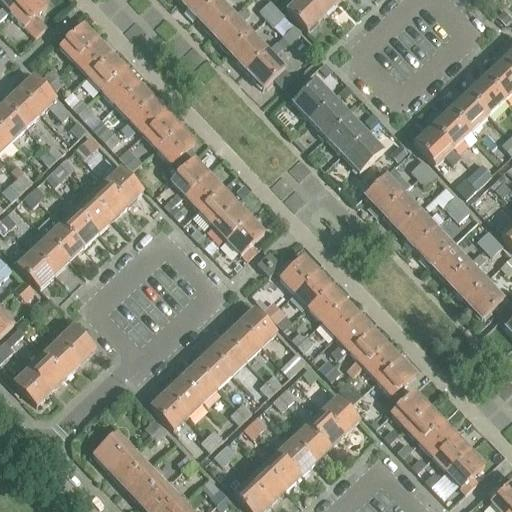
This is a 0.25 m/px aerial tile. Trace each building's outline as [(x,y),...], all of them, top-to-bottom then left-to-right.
[(0,0),(0,11),(2,13),(0,14),(0,24),(7,19),(8,19),(28,0),(0,0)] [(23,34),(34,45),(45,34),(35,23),(46,12),(35,0),(28,0),(8,19),(22,35),(23,34)] [(213,0),(186,0),(179,7),(195,24),(216,3),(213,0)] [(301,0),(286,15),(306,37),(324,20),(305,0),(301,0)] [(305,0),(324,20),(342,3),(338,0),(305,0)] [(216,3),(195,24),(212,42),(233,21),(216,3)] [(257,17),(265,25),(276,14),(269,6),(257,17)] [(233,21),(212,42),(228,60),(250,39),(240,29),(249,21),(242,14),(234,22),(233,21)] [(276,14),(265,25),(272,33),(283,22),(276,14)] [(502,15),(496,21),(504,29),(510,23),(502,15)] [(292,32),(283,41),(290,49),(299,40),(292,32)] [(59,55),(72,70),(96,47),(82,33),(59,55)] [(250,39),(228,60),(244,77),(266,56),(250,39)] [(96,47),(72,70),(86,84),(110,62),(96,47)] [(266,56),(244,77),(261,94),(282,74),(273,63),(282,54),(275,48),(267,57),(266,56)] [(511,56),(501,67),(511,78),(511,56)] [(110,62),(86,84),(100,99),(124,77),(110,62)] [(323,67),(318,73),(325,80),(331,75),(323,67)] [(484,83),(505,105),(511,98),(511,78),(501,67),(484,83)] [(43,83),(50,91),(59,82),(52,75),(43,83)] [(124,77),(100,99),(113,113),(137,91),(124,77)] [(59,82),(50,91),(55,96),(63,87),(59,82)] [(466,100),(487,122),(505,105),(484,83),(466,100)] [(17,99),(39,122),(47,114),(60,128),(67,121),(32,84),(17,99)] [(291,108),(308,126),(331,103),(315,86),(307,93),(291,108)] [(345,90),(338,97),(344,103),(351,96),(345,90)] [(137,91),(113,113),(127,128),(151,105),(137,91)] [(2,112),(24,136),(39,122),(17,99),(2,112)] [(448,116),(470,138),(487,122),(466,100),(448,116)] [(331,103),(308,126),(324,143),(348,121),(331,103)] [(81,105),(71,114),(77,120),(87,111),(81,105)] [(151,105),(127,128),(141,142),(165,120),(151,105)] [(87,111),(77,120),(83,126),(92,118),(87,111)] [(0,114),(0,139),(10,150),(24,136),(2,112),(0,114)] [(431,133),(452,155),(470,138),(448,116),(431,133)] [(371,119),(363,126),(369,132),(377,125),(371,119)] [(165,120),(141,142),(155,157),(178,135),(165,120)] [(348,121),(324,143),(340,160),(364,138),(348,121)] [(65,138),(74,147),(84,137),(76,128),(65,138)] [(107,132),(97,141),(105,149),(114,140),(107,132)] [(414,149),(435,171),(444,162),(452,171),(460,164),(452,155),(431,133),(414,149)] [(178,135),(155,157),(169,172),(161,179),(170,189),(193,167),(189,163),(194,159),(189,154),(193,150),(178,135)] [(364,138),(340,160),(358,179),(382,156),(364,138)] [(0,158),(10,150),(0,139),(0,158)] [(114,140),(105,149),(109,154),(119,145),(114,140)] [(82,149),(90,157),(97,152),(88,143),(82,149)] [(500,151),(511,163),(511,161),(511,147),(508,144),(500,151)] [(45,157),(53,166),(60,160),(52,151),(45,157)] [(389,160),(396,168),(406,159),(399,151),(389,160)] [(39,162),(47,172),(53,166),(45,157),(39,162)] [(134,162),(125,170),(125,171),(130,177),(140,169),(134,162)] [(58,171),(67,180),(74,173),(65,164),(58,171)] [(169,190),(177,198),(165,209),(170,214),(174,211),(182,203),(183,205),(207,182),(193,167),(170,189),(169,190)] [(411,177),(417,184),(427,175),(420,168),(411,177)] [(473,177),(484,188),(491,181),(480,170),(473,177)] [(60,186),(67,180),(58,171),(52,177),(60,186)] [(362,202),(379,220),(401,200),(391,189),(399,181),(393,174),(362,202)] [(427,175),(417,184),(425,192),(435,183),(427,175)] [(104,191),(126,214),(141,200),(119,176),(104,191)] [(470,190),(475,195),(476,196),(484,188),(473,177),(465,184),(470,190)] [(15,185),(24,194),(31,187),(23,178),(15,185)] [(207,182),(183,205),(197,219),(221,197),(207,182)] [(0,198),(10,207),(24,194),(15,185),(0,198)] [(501,187),(493,195),(501,203),(509,195),(501,187)] [(89,204),(112,228),(126,214),(104,191),(90,204),(89,204)] [(243,191),(235,198),(241,204),(248,197),(243,191)] [(29,199),(38,208),(45,201),(36,192),(29,199)] [(75,218),(97,242),(112,228),(89,204),(90,204),(80,193),(74,199),(85,209),(76,217),(75,218)] [(221,197),(197,219),(211,234),(234,211),(221,197)] [(31,214),(38,208),(29,199),(22,205),(31,214)] [(401,200),(379,220),(396,238),(417,217),(401,200)] [(443,213),(450,220),(461,210),(454,202),(443,213)] [(60,232),(82,255),(97,242),(75,218),(76,217),(66,206),(60,212),(70,222),(61,231),(60,232)] [(182,219),(174,211),(170,214),(165,209),(163,211),(176,225),(182,219)] [(461,210),(450,220),(457,228),(469,218),(461,210)] [(234,211),(211,234),(224,248),(248,225),(234,211)] [(417,217),(396,238),(412,255),(434,235),(417,217)] [(0,225),(0,226),(8,236),(16,229),(7,219),(0,225)] [(56,236),(46,245),(68,269),(82,255),(60,232),(61,231),(53,221),(47,227),(56,236)] [(248,225),(224,248),(238,263),(241,261),(246,267),(256,257),(251,251),(262,240),(248,225)] [(0,239),(2,241),(8,236),(0,226),(0,239)] [(511,250),(511,229),(501,240),(511,250)] [(191,240),(196,245),(204,239),(199,233),(191,240)] [(434,235),(412,255),(429,273),(451,253),(434,235)] [(475,248),(483,256),(495,245),(487,237),(475,248)] [(197,247),(203,253),(209,247),(203,241),(197,247)] [(31,259),(53,283),(68,269),(46,245),(31,259)] [(495,245),(483,256),(490,263),(501,252),(495,245)] [(451,253),(429,273),(446,291),(468,271),(451,253)] [(16,273),(39,297),(53,283),(31,259),(16,273)] [(468,271),(446,291),(462,308),(484,288),(473,277),(485,266),(479,259),(468,271)] [(256,272),(259,276),(267,284),(272,279),(279,273),(268,261),(256,272)] [(511,264),(511,263),(500,273),(507,281),(511,276),(511,264)] [(278,287),(293,302),(316,280),(302,265),(293,273),(279,287),(278,287)] [(279,273),(272,279),(279,287),(293,273),(288,267),(280,274),(279,273)] [(5,270),(0,274),(0,287),(2,285),(12,276),(6,270),(5,270)] [(316,280),(293,302),(307,317),(330,295),(316,280)] [(22,287),(12,296),(19,303),(24,308),(33,299),(28,294),(22,287)] [(484,288),(462,308),(479,326),(500,305),(484,288)] [(330,295),(307,317),(320,331),(344,309),(330,295)] [(272,306),(262,316),(270,324),(280,315),(272,306)] [(48,307),(40,314),(46,321),(54,315),(48,307)] [(344,309),(320,331),(333,345),(357,323),(344,309)] [(280,315),(270,324),(275,330),(285,320),(280,315)] [(238,332),(260,355),(276,339),(254,316),(238,332)] [(0,319),(0,342),(11,331),(0,319)] [(357,323),(333,345),(341,354),(340,355),(337,353),(330,360),(337,367),(346,359),(348,361),(372,339),(357,323)] [(511,324),(502,334),(511,344),(511,324)] [(56,348),(78,371),(93,357),(63,325),(57,331),(65,340),(56,348)] [(223,345),(245,369),(260,355),(238,332),(223,345)] [(16,336),(3,348),(2,349),(11,358),(12,357),(8,353),(21,341),(16,336)] [(300,337),(290,346),(297,353),(307,344),(300,337)] [(348,361),(355,368),(345,377),(351,383),(361,374),(362,375),(385,353),(372,339),(348,361)] [(307,344),(297,353),(302,359),(312,350),(307,344)] [(208,359),(231,383),(245,369),(223,345),(208,359)] [(41,362),(63,386),(78,371),(56,348),(41,362)] [(0,368),(11,358),(2,349),(0,351),(0,368)] [(385,353),(362,375),(376,390),(399,368),(385,353)] [(194,373),(216,396),(231,383),(208,359),(194,373)] [(279,374),(288,383),(303,368),(295,360),(294,360),(279,374)] [(27,376),(49,399),(63,386),(41,362),(27,376)] [(327,366),(317,374),(325,383),(335,374),(327,366)] [(391,403),(399,412),(406,406),(397,397),(413,382),(399,368),(376,390),(389,404),(391,403)] [(180,386),(202,410),(216,396),(194,373),(180,386)] [(301,380),(310,389),(316,384),(307,374),(301,380)] [(335,374),(325,383),(330,388),(339,379),(335,374)] [(34,413),(49,399),(27,376),(12,390),(34,413)] [(264,389),(272,397),(280,390),(272,382),(264,389)] [(165,400),(187,424),(202,410),(180,386),(165,400)] [(338,396),(343,402),(352,393),(346,387),(338,396)] [(250,401),(259,410),(272,397),(264,389),(250,401)] [(277,403),(286,412),(293,405),(284,396),(277,403)] [(355,396),(346,404),(351,410),(360,402),(355,396)] [(389,422),(403,437),(427,414),(413,399),(406,406),(399,412),(389,422)] [(151,413),(174,437),(187,424),(165,400),(151,413)] [(281,418),(286,412),(277,403),(271,408),(281,418)] [(320,419),(343,443),(358,429),(335,405),(320,419)] [(234,416),(243,425),(251,418),(242,409),(234,416)] [(427,414),(403,437),(417,451),(440,429),(427,414)] [(229,421),(237,431),(243,425),(234,416),(229,421)] [(306,433),(328,457),(343,443),(320,419),(306,433)] [(248,430),(257,440),(265,432),(256,423),(248,430)] [(143,435),(150,442),(160,433),(153,426),(143,435)] [(440,429),(417,451),(431,466),(454,444),(440,429)] [(251,445),(257,440),(248,430),(242,436),(251,445)] [(160,433),(150,442),(155,447),(165,438),(160,433)] [(291,447),(314,470),(328,457),(306,433),(291,447)] [(392,435),(383,444),(388,449),(398,441),(392,435)] [(205,443),(214,452),(222,445),(213,436),(205,443)] [(92,463),(109,481),(132,459),(116,442),(92,463)] [(199,449),(208,458),(214,452),(205,443),(199,449)] [(454,444),(431,466),(444,481),(468,458),(454,444)] [(277,461),(299,484),(314,470),(291,447),(277,461)] [(396,458),(402,464),(411,455),(406,449),(396,458)] [(219,458),(228,467),(235,460),(226,451),(219,458)] [(222,473),(228,467),(219,458),(213,464),(222,473)] [(468,458),(444,481),(458,496),(459,495),(464,499),(476,488),(471,483),(482,473),(468,458)] [(132,459),(109,481),(125,498),(149,477),(132,459)] [(182,475),(182,476),(192,467),(186,460),(172,473),(178,479),(182,475)] [(262,474),(285,498),(299,484),(277,461),(262,474)] [(419,464),(410,472),(416,478),(425,470),(419,464)] [(192,467),(182,476),(189,482),(199,474),(192,467)] [(248,488),(270,511),(285,498),(262,474),(248,488)] [(149,477),(125,498),(138,511),(143,511),(164,493),(149,477)] [(433,478),(424,487),(429,493),(439,485),(433,478)] [(164,493),(143,511),(180,511),(181,511),(186,506),(170,488),(164,493)] [(233,502),(241,511),(269,511),(270,511),(248,488),(233,502)] [(511,511),(511,488),(489,511),(511,511)] [(209,504),(216,511),(226,502),(219,495),(209,504)] [(226,502),(216,511),(227,511),(231,508),(226,502)]
